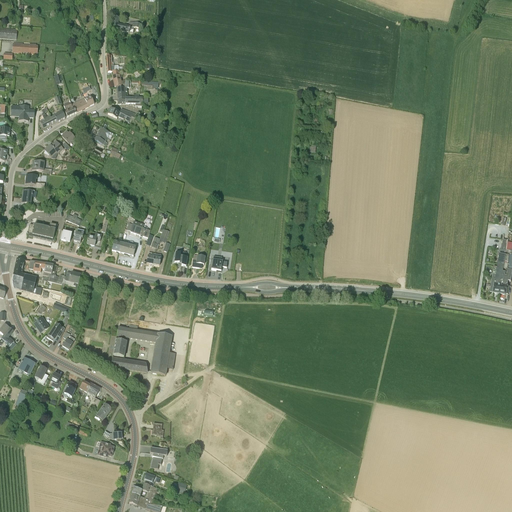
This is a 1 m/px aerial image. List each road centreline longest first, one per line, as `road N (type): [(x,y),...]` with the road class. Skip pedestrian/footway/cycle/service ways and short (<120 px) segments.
road 1 (secondary): [(511,313),(394,293),(177,284),(6,246)]
road 2 (residential): [(6,246),(15,161),(105,96),(103,0)]
road 3 (tertiary): [(119,511),(135,445),(127,408),(27,338),(7,281)]
